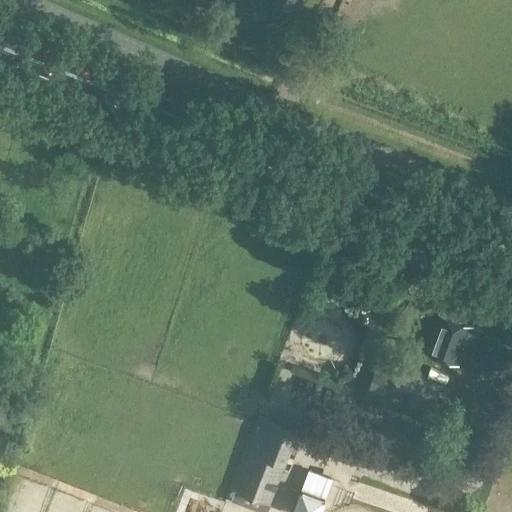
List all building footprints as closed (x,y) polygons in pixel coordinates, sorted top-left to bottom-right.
[(278,0),(295,9),(300,0),(278,0)] [(471,327),(438,315),(425,352),(458,363),(462,353),(474,358),(470,367),(488,374),(499,343),(469,333),(471,327)] [(391,402),(430,415),(442,382),(378,360),(363,402),(388,411),(391,402)] [(231,500),(262,511),(266,511),(299,425),(264,412),(231,500)] [(309,469),(302,487),(300,486),(290,510),(295,511),(317,511),(332,478),(309,469)]
